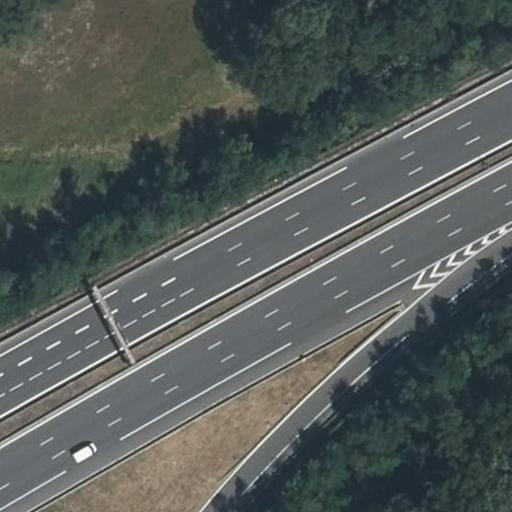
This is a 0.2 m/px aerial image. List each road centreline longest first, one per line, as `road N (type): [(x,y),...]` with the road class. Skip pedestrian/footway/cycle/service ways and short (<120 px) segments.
road 1 (motorway): [(0,484),(228,348),(511,197)]
road 2 (motorway): [(511,113),(0,390)]
road 3 (motorway): [(216,511),(366,361),(511,246)]
